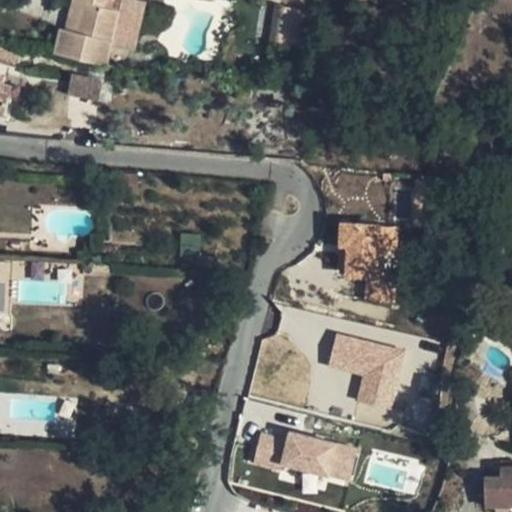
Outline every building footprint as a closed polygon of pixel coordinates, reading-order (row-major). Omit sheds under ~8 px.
[(73,0),(67,29),(61,28),(55,54),(107,67),(121,11),(114,9),(116,0),(73,0)] [(0,114),(5,116),(12,86),(4,84),(6,76),(0,74),(0,64),(16,69),(21,51),(0,45),(0,114)] [(98,98),(100,77),(70,75),(68,95),(98,98)] [(185,235),(184,254),(200,254),(201,235),(185,235)] [(0,330),(0,334),(0,348),(11,349),(12,339),(11,335),(9,333),(7,332),(5,331),(2,330),(0,330)] [(259,429),(254,465),(352,479),(357,442),(259,429)] [(511,464),(503,465),(503,477),(504,505),(511,504),(511,464)] [(503,477),(488,478),(488,505),(504,505),(503,477)]
